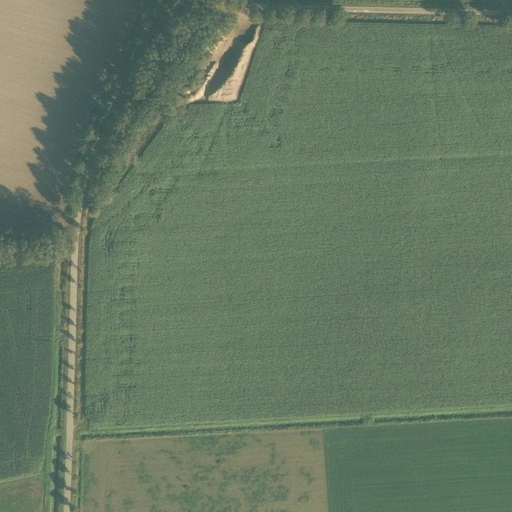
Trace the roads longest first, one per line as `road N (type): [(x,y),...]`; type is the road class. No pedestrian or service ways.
road 1 (unclassified): [(62,511),(75,208),(109,103),(159,0)]
road 2 (unclassified): [(511,17),(248,13),(199,0)]
